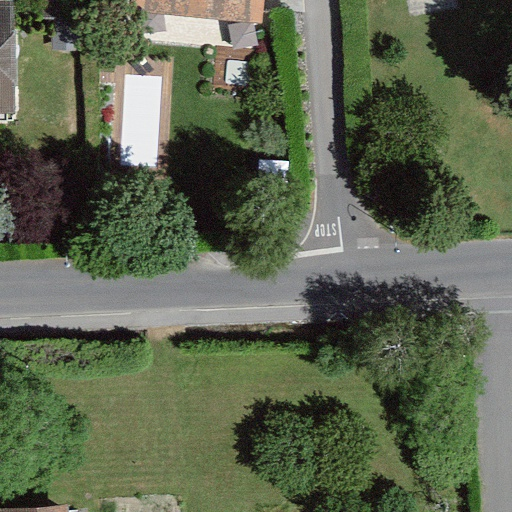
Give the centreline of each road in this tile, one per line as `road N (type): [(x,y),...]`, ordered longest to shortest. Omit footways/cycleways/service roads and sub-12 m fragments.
road 1 (tertiary): [(0,290),(327,272)]
road 2 (residential): [(327,272),(321,0)]
road 3 (residential): [(493,511),(482,265)]
road 4 (tertiary): [(327,272),(482,265)]
